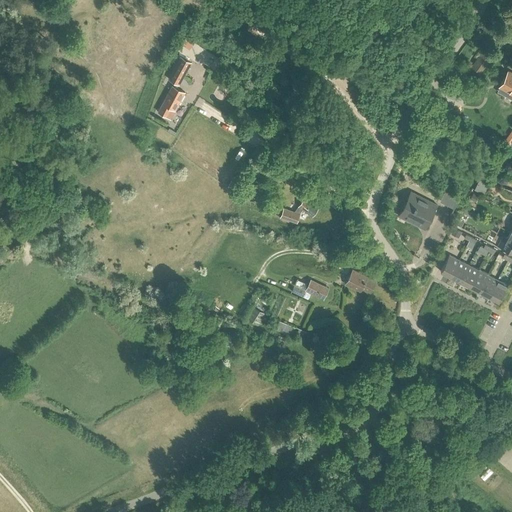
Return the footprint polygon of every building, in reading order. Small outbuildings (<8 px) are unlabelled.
[(194,43),(185,37),(180,43),(189,49),(194,43)] [(480,72),(492,55),(483,50),(472,66),(480,72)] [(168,78),(175,82),(178,84),(179,84),(192,62),(181,56),(168,78)] [(511,73),(508,71),(499,87),(511,93),(511,73)] [(479,86),(470,81),(467,87),(475,92),(479,86)] [(176,87),(178,84),(175,82),(173,85),(172,85),(158,111),(171,118),(185,92),(176,87)] [(273,170),(279,173),(284,165),(278,161),(273,170)] [(287,179),(293,183),(299,174),(293,170),(287,179)] [(481,176),(475,188),(483,193),(490,181),(481,176)] [(454,208),(461,194),(448,187),(440,200),(454,208)] [(399,216),(402,209),(410,213),(408,217),(425,226),(424,229),(425,229),(437,205),(427,200),(426,202),(419,198),(420,196),(410,191),(398,215),(399,216)] [(473,192),(470,199),(475,201),(478,195),(473,192)] [(305,196),(298,206),(299,207),(296,212),(295,212),(284,208),(281,217),(296,223),(299,213),(300,211),(303,212),(304,211),(312,216),(318,208),(310,202),(311,201),(305,196)] [(458,218),(455,224),(461,227),(464,221),(458,218)] [(454,228),(451,233),(459,237),(461,232),(454,228)] [(511,246),(511,232),(509,231),(506,237),(503,235),(497,245),(509,252),(511,246)] [(467,245),(472,248),(476,239),(470,236),(468,240),(469,240),(467,245)] [(448,254),(439,270),(449,275),(458,259),(448,254)] [(467,264),(458,259),(449,275),(459,280),(467,264)] [(477,269),(467,264),(459,280),(468,285),(477,269)] [(362,286),(370,290),(376,278),(354,267),(346,282),(361,289),(362,286)] [(477,269),(468,285),(478,290),(486,274),(477,269)] [(478,290),(487,295),(496,279),(486,274),(478,290)] [(311,279),(305,290),(323,299),(328,288),(311,279)] [(487,295),(497,301),(506,284),(496,279),(487,295)] [(291,331),(293,326),(283,322),(279,331),(286,334),(288,329),(291,331)] [(465,456),(453,468),(453,469),(449,473),(454,477),(462,469),(467,474),(471,469),(466,464),(470,461),(472,463),(475,460),(470,455),(467,458),(465,456)]
